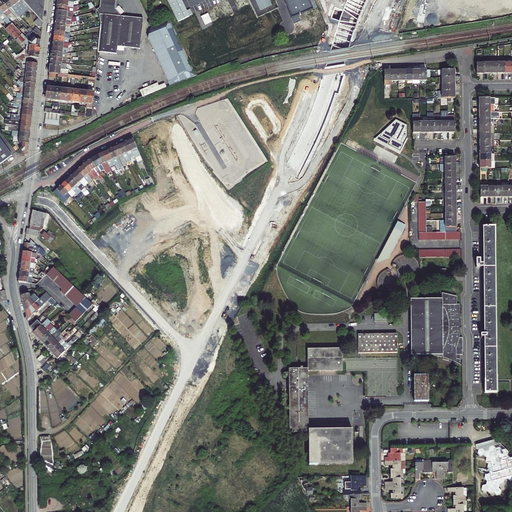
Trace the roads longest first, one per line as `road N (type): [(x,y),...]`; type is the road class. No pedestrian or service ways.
road 1 (secondary): [(195,352),(332,76)]
road 2 (residential): [(14,260),(12,291),(30,369),(33,511)]
road 3 (residential): [(26,197),(50,204),(195,352)]
road 4 (residential): [(465,209),(470,414)]
road 5 (residential): [(28,187),(50,0)]
road 6 (residential): [(470,414),(381,420),(374,437),(376,507)]
road 7 (secondary): [(119,511),(195,352)]
road 8 (unknown): [(404,327),(295,334),(284,389)]
road 9 (residential): [(151,120),(28,187)]
road 10 (residential): [(374,62),(466,48),(466,86)]
